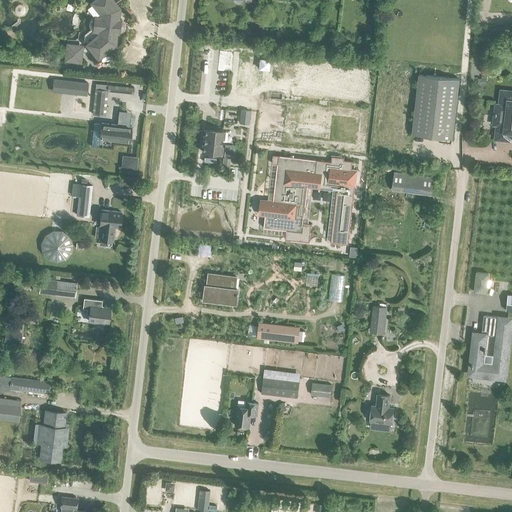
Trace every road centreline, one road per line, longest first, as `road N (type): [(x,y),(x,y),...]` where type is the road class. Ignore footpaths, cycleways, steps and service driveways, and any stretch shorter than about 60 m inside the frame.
road 1 (residential): [(132,450),(181,0)]
road 2 (residential): [(426,485),(460,172)]
road 3 (residential): [(426,485),(132,450)]
